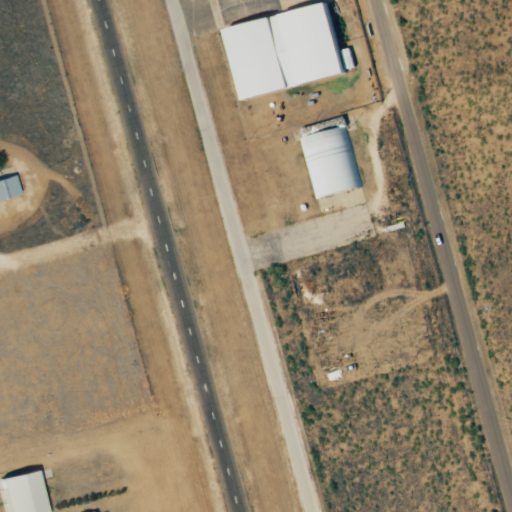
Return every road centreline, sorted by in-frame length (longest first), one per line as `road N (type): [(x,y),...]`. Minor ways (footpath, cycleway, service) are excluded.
road 1 (secondary): [(511,490),(375,0)]
road 2 (residential): [(0,265),(140,229)]
